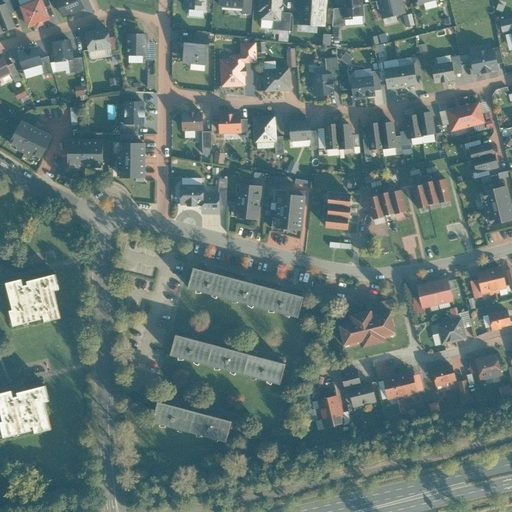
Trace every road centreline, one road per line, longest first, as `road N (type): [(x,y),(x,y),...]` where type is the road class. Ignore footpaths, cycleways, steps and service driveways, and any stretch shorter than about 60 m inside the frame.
road 1 (residential): [(511,250),(424,272),(364,275),(162,226)]
road 2 (residential): [(164,94),(356,113),(511,78)]
road 3 (residential): [(118,511),(96,217)]
road 4 (secondary): [(511,462),(308,511)]
road 5 (residential): [(0,47),(117,12),(164,19)]
road 6 (residential): [(162,226),(164,94)]
